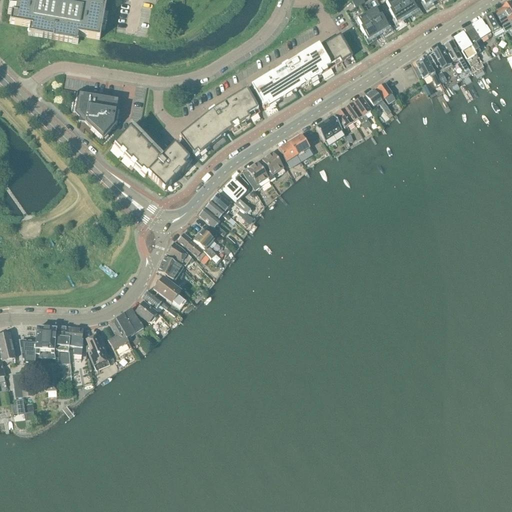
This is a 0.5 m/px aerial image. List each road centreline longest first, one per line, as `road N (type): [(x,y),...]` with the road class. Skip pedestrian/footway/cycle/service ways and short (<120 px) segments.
road 1 (tertiary): [(169,222),(185,217),(235,164),(494,0)]
road 2 (residential): [(18,93),(57,65),(159,84),(191,80),(265,33),(285,0)]
road 3 (residential): [(169,222),(134,297),(110,315),(0,321)]
road 4 (tertiary): [(169,222),(153,219),(18,93)]
